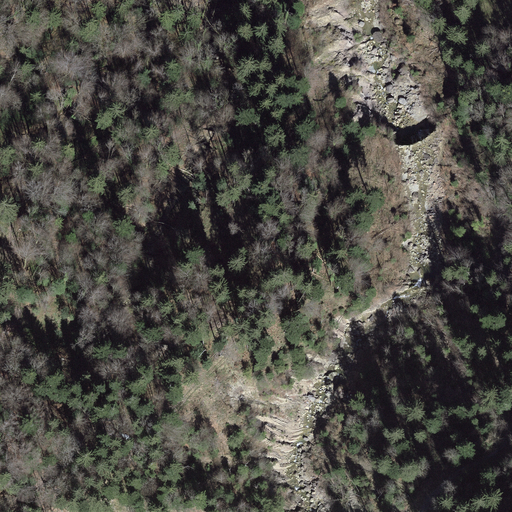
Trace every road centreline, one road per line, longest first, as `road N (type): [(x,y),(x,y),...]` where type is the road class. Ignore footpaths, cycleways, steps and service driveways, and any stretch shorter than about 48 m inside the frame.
road 1 (track): [(0,377),(75,435),(75,451),(11,511)]
road 2 (track): [(511,435),(428,498),(422,511)]
